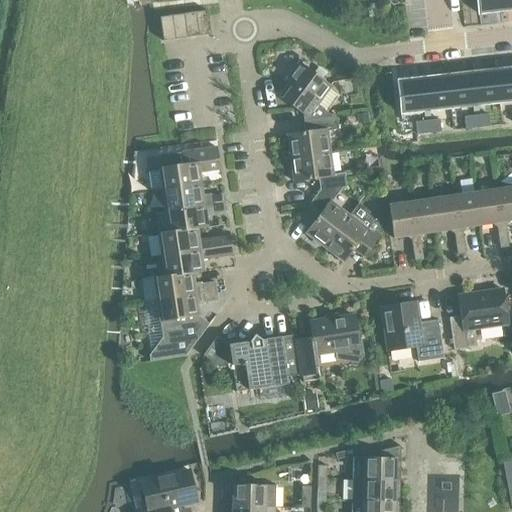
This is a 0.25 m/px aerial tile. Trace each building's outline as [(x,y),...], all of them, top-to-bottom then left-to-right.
[(501,0),(476,0),(477,12),(502,9),(501,0)] [(511,0),(501,0),(502,9),(511,7),(511,0)] [(210,34),(207,10),(194,12),(198,36),(210,34)] [(194,12),(183,14),(186,38),(198,36),(194,12)] [(183,14),(171,16),(175,39),(186,38),(183,14)] [(163,41),(175,39),(171,16),(159,17),(163,41)] [(278,96),(310,120),(320,107),(317,105),(331,86),(298,62),(284,82),(287,84),(278,96)] [(511,70),(496,72),(499,102),(511,100),(511,70)] [(475,105),(499,102),(496,72),(471,75),(475,105)] [(471,75),(447,78),(450,107),(462,106),(465,129),(477,128),(476,115),(475,105),(471,75)] [(438,109),(450,107),(447,78),(422,81),(425,110),(426,110),(427,120),(426,120),(428,133),(441,132),(438,109)] [(401,113),(425,110),(422,81),(397,83),(401,113)] [(311,131),(286,135),(290,158),(329,153),(326,131),(338,129),(336,115),(331,115),(320,107),(310,120),(311,131)] [(367,113),(357,114),(358,123),(368,121),(367,113)] [(489,126),(488,114),(476,115),(477,128),(489,126)] [(416,134),(428,133),(426,120),(415,122),(416,134)] [(150,192),(162,190),(200,185),(198,172),(220,169),(217,147),(145,158),(150,192)] [(318,178),(320,190),(342,188),(346,187),(344,173),(332,174),(329,153),(290,158),(293,182),(318,178)] [(202,196),(200,185),(162,190),(165,211),(225,202),(223,193),(202,196)] [(511,186),(495,189),(500,222),(496,223),(497,235),(506,234),(504,222),(511,220),(511,186)] [(305,232),(324,247),(348,215),(331,202),(342,188),(320,190),(309,204),(320,213),(305,232)] [(495,189),(474,192),(479,225),(496,223),(500,222),(495,189)] [(474,192),(452,196),(457,229),(453,229),(455,242),(459,241),(464,240),(462,228),(479,225),(474,192)] [(452,196),(431,199),(436,232),(453,229),(457,229),(452,196)] [(431,199),(410,202),(415,235),(410,236),(412,248),(421,247),(419,234),(436,232),(431,199)] [(226,212),(225,202),(165,211),(168,231),(195,228),(195,229),(208,227),(206,214),(226,212)] [(410,202),(388,205),(393,238),(410,236),(415,235),(410,202)] [(353,209),(348,215),(324,247),(344,262),(353,250),(363,257),(380,235),(379,235),(384,228),(373,220),(370,223),(353,209)] [(158,233),(161,255),(231,245),(230,236),(197,240),(195,229),(195,228),(168,231),(158,233)] [(504,247),(508,247),(506,234),(497,235),(499,248),(504,247)] [(461,254),(465,253),(464,240),(459,241),(455,242),(457,254),(461,254)] [(232,255),(231,245),(161,255),(164,275),(191,271),(192,274),(202,272),(200,259),(232,255)] [(418,260),(423,259),(421,247),(412,248),(414,260),(418,260)] [(153,277),(157,300),(216,291),(215,282),(193,285),(192,274),(191,271),(164,275),(153,277)] [(449,318),(453,350),(467,348),(476,347),(474,329),(507,324),(502,289),(458,296),(461,316),(449,318)] [(149,353),(150,360),(186,355),(193,344),(209,324),(198,316),(196,304),(218,300),(216,291),(157,300),(162,339),(160,339),(149,353)] [(386,351),(415,347),(417,361),(443,358),(437,320),(436,320),(437,324),(417,327),(416,318),(418,318),(415,302),(380,307),(386,351)] [(312,341),(296,343),(302,382),(319,380),(316,356),(336,353),(337,360),(358,362),(364,355),(362,340),(359,341),(355,315),(338,318),(323,320),(324,324),(310,326),(312,341)] [(235,392),(287,384),(286,377),(298,375),(292,335),(261,340),(254,335),(249,341),(249,342),(246,343),(245,342),(228,344),(228,345),(225,346),(225,342),(217,336),(203,355),(220,368),(226,366),(228,365),(231,364),(235,392)] [(391,380),(378,381),(380,394),(392,392),(391,380)] [(312,391),(302,392),(305,411),(318,409),(316,395),(313,396),(312,391)] [(504,392),(492,394),(493,402),(506,399),(504,392)] [(400,446),(373,452),(373,457),(352,457),(352,479),(394,480),(395,474),(400,474),(400,458),(400,446)] [(511,462),(502,464),(506,486),(511,484),(511,462)] [(317,465),(317,478),(326,479),(326,465),(317,465)] [(169,511),(168,508),(196,501),(188,468),(140,480),(147,507),(136,509),(136,511),(169,511)] [(326,492),(326,479),(317,478),(316,492),(326,492)] [(394,486),(394,480),(352,479),(351,501),(399,502),(399,486),(394,486)] [(275,485),(232,484),(232,506),(264,507),(274,507),(275,485)] [(300,508),(310,508),(310,486),(301,486),(300,508)] [(398,511),(399,502),(351,501),(351,511),(398,511)]
